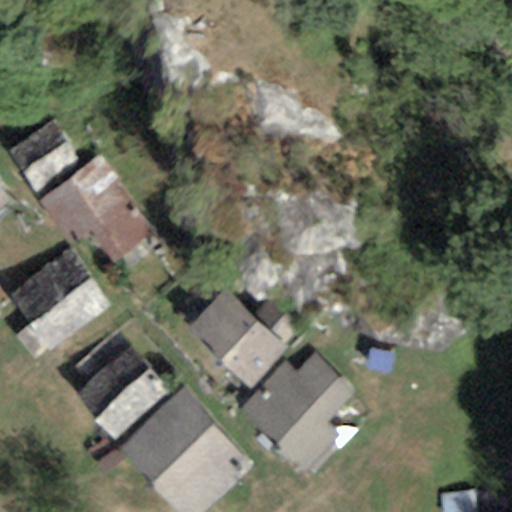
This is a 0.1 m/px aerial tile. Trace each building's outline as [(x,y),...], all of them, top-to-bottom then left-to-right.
[(78,158),(53,119),(8,147),(33,186),(78,158)] [(156,231),(100,153),(38,196),(67,236),(87,222),(115,261),(156,231)] [(111,304),(70,245),(8,288),(50,347),(111,304)] [(288,344),(227,284),(190,322),(250,382),(288,344)] [(166,390),(130,345),(77,388),(113,433),(166,390)] [(355,391),(315,350),(294,370),(285,361),(241,404),(304,469),(341,433),(327,418),(355,391)] [(197,511),(252,463),(181,386),(118,443),(180,511),(197,511)]
